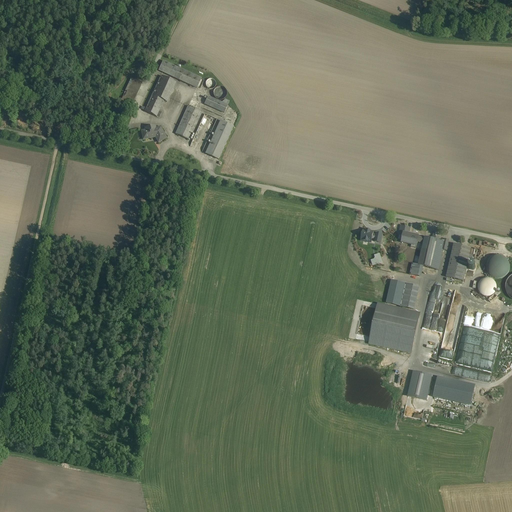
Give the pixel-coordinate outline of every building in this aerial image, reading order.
[(178,67),(173,78),(195,88),(200,78),(178,67)] [(159,76),(143,110),(150,113),(157,99),(160,100),(169,80),(159,76)] [(134,105),(143,82),(131,78),(122,100),(124,101),(126,97),(128,98),(129,95),(133,97),(132,100),(134,101),(133,104),(134,105)] [(215,88),(215,97),(219,96),(219,100),(226,100),(225,87),(215,88)] [(206,97),(204,103),(223,113),(226,106),(206,97)] [(175,134),(191,141),(203,113),(188,106),(175,134)] [(216,157),(231,126),(203,113),(191,141),(189,145),(216,157)] [(159,143),(166,139),(160,128),(155,129),(155,127),(145,129),(146,131),(142,132),(143,140),(156,138),(159,143)] [(416,246),(418,237),(404,234),(402,243),(411,245),(412,246),(415,247),(416,246)] [(440,270),(445,241),(426,237),(421,266),(440,270)] [(472,247),(455,244),(448,276),(451,277),(466,280),(472,247)] [(503,278),(507,275),(509,272),(510,268),(510,264),(508,260),(505,257),(501,255),(497,255),(493,256),(490,258),(488,261),(486,264),(486,268),(487,272),(489,275),(492,277),(496,279),(499,279),(503,278)] [(451,277),(448,276),(436,274),(435,282),(450,285),(451,277)] [(492,297),(495,294),(496,291),(497,288),(496,285),(495,282),(492,279),(489,278),(485,278),(482,279),(479,281),(477,283),(476,287),(476,290),(477,293),(480,296),(482,298),(486,298),(489,298),(492,297)] [(415,311),(421,286),(404,282),(397,307),(415,311)] [(434,306),(430,330),(437,331),(441,308),(434,306)] [(413,354),(419,320),(377,312),(370,346),(413,354)] [(455,357),(459,327),(447,325),(444,350),(450,351),(450,356),(455,357)] [(470,355),(470,353),(461,351),(458,361),(463,363),(463,364),(467,365),(467,364),(471,365),(473,356),(470,355)] [(432,376),(413,372),(407,398),(427,402),(432,376)] [(438,377),(433,398),(471,406),(476,386),(438,377)]
